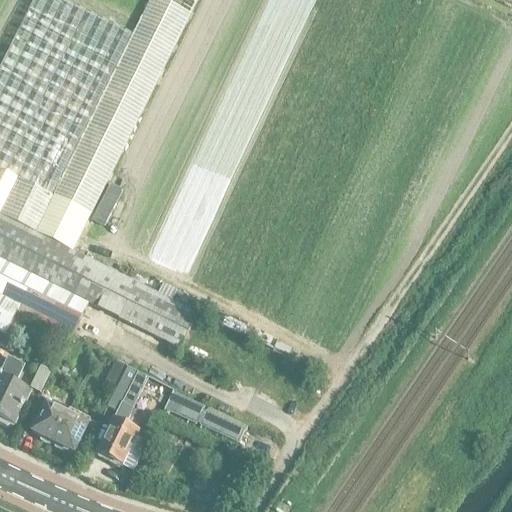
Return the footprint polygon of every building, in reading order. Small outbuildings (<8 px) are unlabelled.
[(0,216),(33,233),(72,253),(72,252),(197,0),(149,0),(132,36),(58,0),(34,0),(0,68),(0,216)] [(0,297),(19,307),(16,313),(29,319),(71,340),(85,311),(88,305),(181,351),(198,316),(72,252),(72,253),(33,233),(0,216),(0,297)] [(0,297),(0,333),(5,336),(16,313),(19,307),(0,297)] [(0,347),(11,353),(29,319),(16,313),(5,336),(0,345),(0,347)] [(72,365),(82,346),(71,341),(62,359),(72,365)] [(8,360),(0,376),(0,421),(12,428),(30,392),(15,385),(23,368),(8,360)] [(103,385),(115,391),(126,369),(114,364),(103,385)] [(38,369),(28,391),(38,396),(49,374),(38,369)] [(114,423),(113,423),(97,455),(122,468),(138,435),(123,428),(132,410),(133,410),(148,380),(127,370),(127,369),(126,369),(115,391),(116,391),(107,408),(118,414),(114,423)] [(202,414),(174,401),(169,412),(198,425),(202,414)] [(53,444),(66,416),(46,406),(32,434),(53,444)] [(233,430),(234,428),(205,415),(200,425),(239,444),(243,434),(233,430)] [(66,416),(53,444),(74,455),(88,426),(66,416)]
